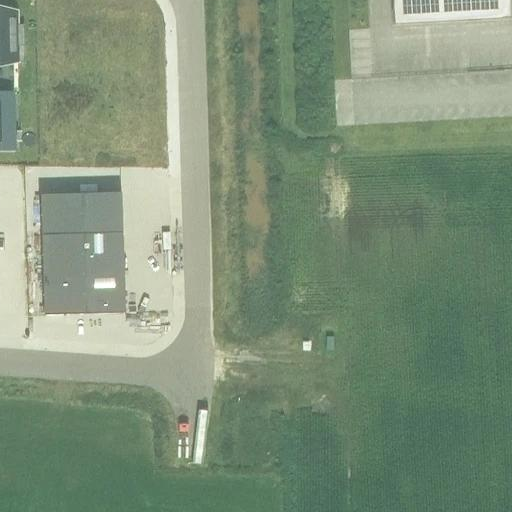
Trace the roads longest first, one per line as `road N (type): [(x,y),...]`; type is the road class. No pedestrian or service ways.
road 1 (unclassified): [(191,0),(193,373)]
road 2 (unclassified): [(193,373),(0,361)]
